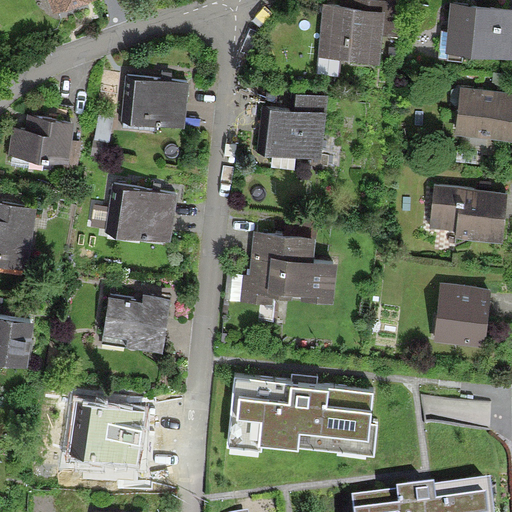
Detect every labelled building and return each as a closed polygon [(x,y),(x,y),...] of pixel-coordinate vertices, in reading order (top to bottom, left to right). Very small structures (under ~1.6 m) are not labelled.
[(342,0),(343,1),(333,0),(323,0),(319,52),(380,57),(383,31),(398,32),(401,0),(342,0)] [(511,3),(478,0),(450,0),(446,47),(511,53),(511,3)] [(162,72),(128,69),(123,115),(185,122),(189,75),(162,72)] [(511,85),(461,80),(456,127),(511,133),(511,85)] [(295,102),(327,106),(329,91),(297,86),(295,102)] [(257,145),(321,154),(327,106),(295,102),(263,97),(259,131),(257,145)] [(37,112),(26,111),(24,124),(13,122),(9,152),(64,158),(69,159),(72,136),(74,117),(37,112)] [(114,114),(99,111),(92,153),(106,156),(114,114)] [(82,138),(72,136),(69,159),(64,158),(63,167),(78,169),(82,138)] [(154,182),(116,177),(108,227),(171,237),(179,186),(154,182)] [(508,185),(434,179),(431,223),(456,225),(456,231),(503,235),(505,212),(508,185)] [(0,198),(0,215),(34,220),(37,204),(0,198)] [(287,213),(285,228),(315,232),(317,232),(318,227),(322,228),(323,217),(287,213)] [(0,215),(0,261),(28,266),(34,220),(0,215)] [(285,228),(254,225),(251,254),(249,271),(243,270),(240,297),(272,300),(274,288),(335,294),(339,254),(313,251),(315,232),(285,228)] [(490,283),(441,277),(435,338),(484,343),(488,308),(490,283)] [(138,294),(109,290),(104,329),(128,333),(127,342),(163,347),(170,292),(144,288),(144,295),(138,294)] [(0,310),(0,355),(29,360),(35,315),(0,310)] [(291,374),(235,369),(228,441),(261,444),(262,434),(375,445),(378,413),(370,412),(373,382),(329,378),(329,375),(308,373),(291,371),(291,374)] [(109,400),(79,396),(71,451),(137,460),(145,406),(109,400)] [(397,490),(352,496),(354,511),(493,511),(489,478),(434,485),(434,483),(419,485),(397,488),(397,490)]
